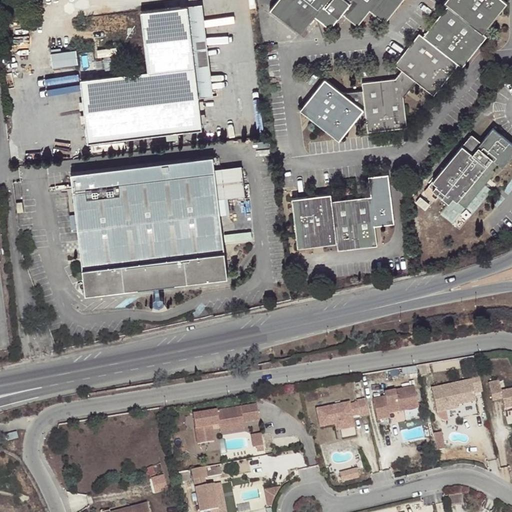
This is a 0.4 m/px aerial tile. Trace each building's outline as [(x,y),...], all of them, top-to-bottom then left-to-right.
[(14,0),(13,0),(6,9),(11,12),(18,3),(14,0)] [(385,22),(396,9),(403,0),(275,0),(270,7),(301,32),(315,15),(331,27),(342,13),(357,25),(370,10),(385,22)] [(435,25),(473,57),(489,38),(485,35),(511,5),(503,0),(448,0),(446,4),(450,7),(435,25)] [(202,1),(187,2),(197,94),(213,93),(202,1)] [(148,69),(140,70),(81,77),(88,140),(201,127),(197,94),(187,2),(141,8),(147,60),(148,69)] [(435,25),(427,34),(465,67),(473,57),(435,25)] [(465,67),(427,34),(425,37),(421,34),(396,64),(402,69),(395,79),(362,83),(363,91),(342,94),(325,79),(300,109),(338,141),(352,125),(367,123),(368,133),(407,128),(403,97),(416,81),(434,96),(459,66),(463,69),(465,67)] [(51,58),(53,72),(78,69),(76,54),(51,58)] [(139,61),(140,70),(148,69),(147,60),(139,61)] [(511,143),(492,126),(488,130),(480,141),(470,133),(427,184),(447,201),(451,197),(464,207),(494,171),(491,169),(495,165),(497,163),(501,166),(511,152),(511,143)] [(85,295),(154,287),(160,286),(228,278),(218,197),(215,168),(213,155),(70,172),(85,295)] [(215,168),(218,197),(245,194),(242,165),(215,168)] [(494,171),(464,207),(467,210),(486,187),(492,191),(497,185),(492,180),(497,174),(494,171)] [(375,227),(395,224),(389,175),(368,178),(371,197),(332,202),(331,194),(293,198),(299,248),(337,244),(339,252),(377,247),(375,227)] [(253,230),(225,232),(225,242),(254,240),(253,230)] [(164,299),(161,298),(155,299),(152,301),(153,307),(157,310),(163,309),(165,306),(164,299)] [(471,383),(431,392),(436,416),(457,411),(457,408),(475,404),(474,396),(482,394),(478,376),(469,378),(471,383)] [(511,391),(503,394),(500,383),(490,385),(493,400),(503,398),(504,401),(506,411),(511,409),(511,391)] [(382,397),(370,399),(375,420),(387,418),(386,414),(416,408),(411,386),(381,393),(382,397)] [(366,415),(362,399),(354,401),(357,417),(366,415)] [(354,401),(346,403),(350,419),(357,417),(354,401)] [(350,419),(346,403),(313,410),(317,428),(332,425),(336,424),(338,431),(352,427),(350,419)] [(237,407),(189,417),(195,446),(211,442),(208,427),(216,426),(216,428),(240,423),(237,407)] [(241,428),(240,423),(216,428),(217,433),(241,428)] [(258,433),(249,435),(251,447),(254,446),(261,445),(258,433)] [(205,477),(203,467),(189,470),(199,511),(200,511),(218,508),(212,483),(205,485),(200,486),(198,479),(203,478),(205,477)] [(341,472),(344,481),(359,476),(357,467),(341,472)] [(156,492),(169,489),(165,474),(152,477),(156,492)] [(461,495),(447,497),(449,508),(463,506),(461,495)]
